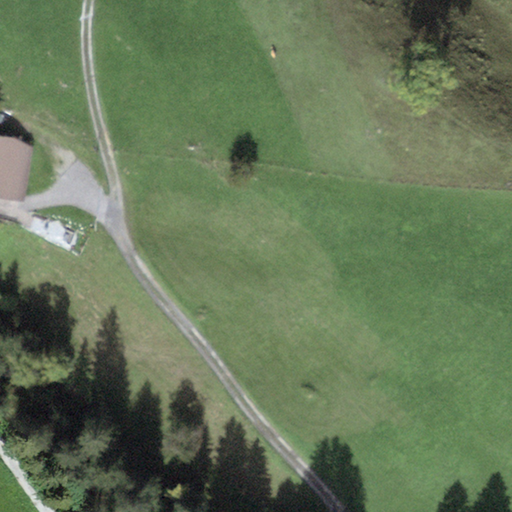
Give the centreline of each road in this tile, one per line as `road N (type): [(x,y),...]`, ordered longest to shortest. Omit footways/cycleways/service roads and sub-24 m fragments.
road 1 (track): [(88,0),(89,79),(116,233),(336,511)]
road 2 (track): [(0,208),(75,199),(116,233)]
